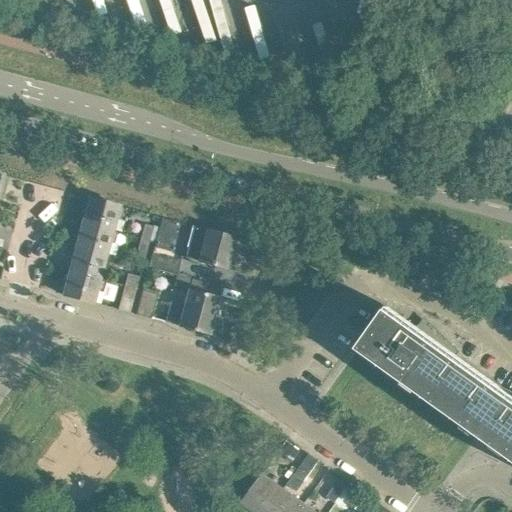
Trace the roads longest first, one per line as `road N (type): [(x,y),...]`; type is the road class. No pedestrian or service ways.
road 1 (tertiary): [(0,116),(511,256)]
road 2 (tertiary): [(511,217),(225,149),(0,83)]
road 3 (residential): [(511,347),(460,310),(372,280),(348,287),(270,400)]
road 4 (residential): [(270,400),(214,366),(10,306)]
road 5 (residential): [(433,511),(270,400)]
road 6 (residential): [(10,306),(44,187)]
